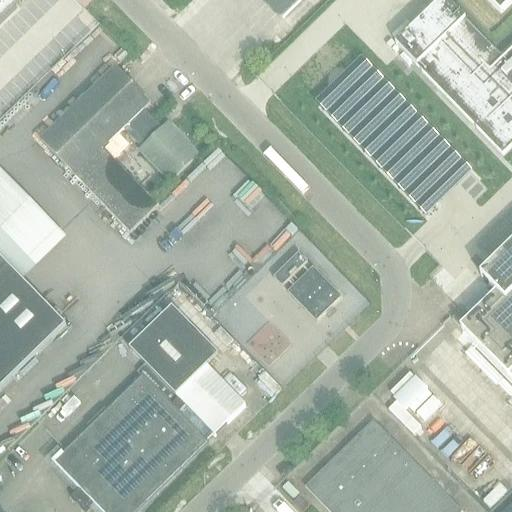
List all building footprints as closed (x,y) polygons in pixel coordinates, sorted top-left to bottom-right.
[(0,0),(0,25),(16,10),(6,0),(0,0)] [(265,0),(283,18),(301,0),(265,0)] [(447,96),(476,127),(502,153),(511,143),(511,54),(507,50),(501,56),(446,0),(440,0),(412,27),(407,22),(392,36),(397,41),(396,43),(447,96)] [(511,0),(487,0),(501,13),(511,1),(511,0)] [(169,183),(198,156),(168,124),(162,129),(144,111),(150,105),(114,68),(39,141),(129,235),(158,208),(103,150),(123,130),(142,149),(139,152),(169,183)] [(495,293),(480,307),(459,328),(464,332),(511,380),(511,245),(480,276),(495,293)] [(282,288),(307,263),(298,255),(274,279),(282,288)] [(0,390),(66,324),(15,273),(0,258),(0,390)] [(341,298),(313,269),(287,294),(316,323),(341,298)] [(63,455),(62,453),(52,463),(79,490),(70,499),(83,511),(85,511),(93,505),(99,511),(137,511),(207,444),(204,441),(211,434),(214,437),(245,406),(207,368),(219,356),(172,308),(129,350),(145,366),(137,373),(142,378),(63,455)] [(362,434),(308,487),(317,496),(314,498),(327,511),(461,511),(373,422),(367,427),(361,433),(362,434)]
